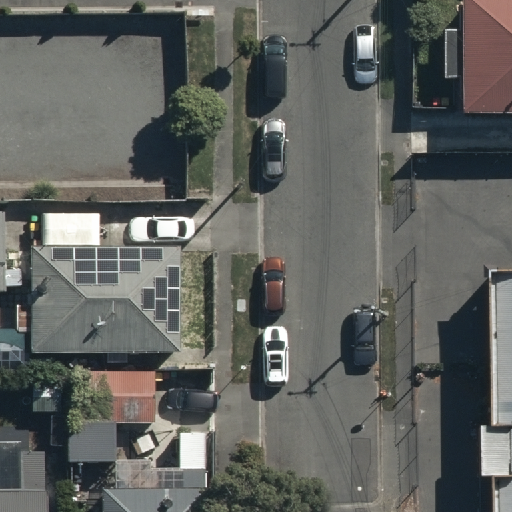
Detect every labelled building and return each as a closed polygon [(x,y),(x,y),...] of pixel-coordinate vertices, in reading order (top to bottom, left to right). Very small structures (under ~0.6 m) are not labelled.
[(511,0),(468,0),(469,21),(449,21),(450,71),(463,71),(464,95),(469,95),(469,110),(511,109),(511,0)] [(23,233),(23,343),(179,344),(180,234),(23,233)] [(511,511),(511,251),(497,251),(497,398),(485,398),(485,455),(498,455),(498,511),(511,511)] [(0,511),(41,511),(41,481),(0,481),(0,511)] [(203,511),(204,483),(95,482),(94,511),(203,511)]
